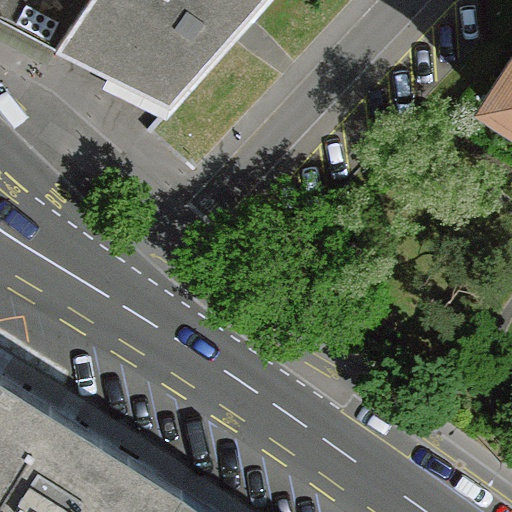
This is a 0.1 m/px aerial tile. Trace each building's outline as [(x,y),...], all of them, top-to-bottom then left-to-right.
[(0,0),(0,18),(57,49),(91,0),(0,0)] [(267,0),(91,0),(57,49),(85,63),(174,106),(267,0)] [(511,68),(489,105),(511,120),(511,68)] [(0,511),(170,511),(184,492),(0,374),(0,511)] [(212,511),(184,492),(170,511),(212,511)]
